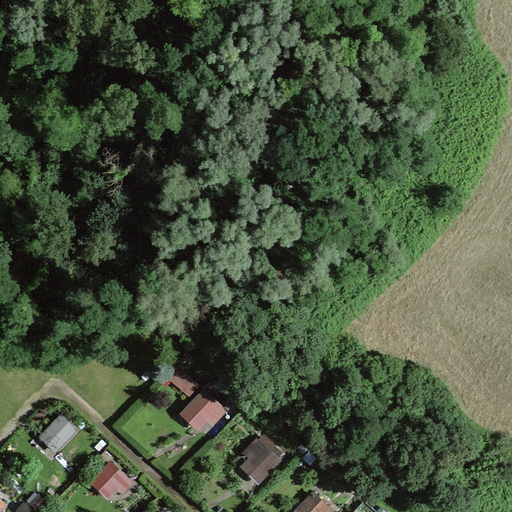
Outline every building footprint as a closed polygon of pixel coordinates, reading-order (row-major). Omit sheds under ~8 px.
[(204,392),(184,414),(199,427),(209,416),(214,421),(224,410),(204,392)] [(61,415),(48,429),(63,442),(76,428),(61,415)] [(48,429),(41,437),(56,450),(63,442),(48,429)] [(253,458),(245,467),(258,479),(276,460),(257,442),(247,452),(253,458)] [(112,463),(101,474),(116,488),(119,484),(124,489),(131,482),(112,463)] [(116,488),(101,474),(93,483),(107,496),(116,488)] [(314,494),(296,511),(330,511),(331,511),(314,494)]
